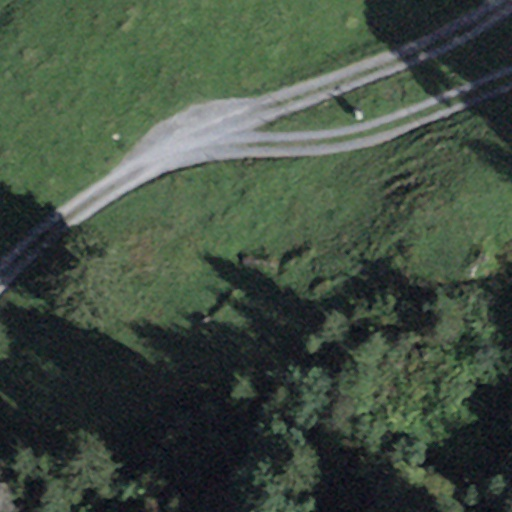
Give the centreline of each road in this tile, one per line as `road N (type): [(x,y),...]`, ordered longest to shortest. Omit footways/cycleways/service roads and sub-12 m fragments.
road 1 (track): [(508,0),(480,23),(179,144)]
road 2 (track): [(179,144),(360,133),(511,76)]
road 3 (track): [(0,276),(90,199),(179,144)]
